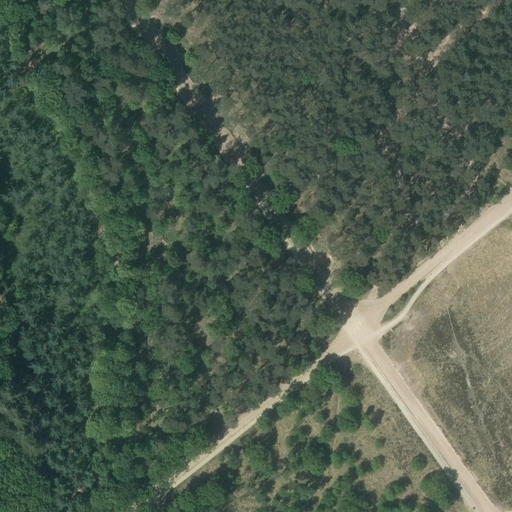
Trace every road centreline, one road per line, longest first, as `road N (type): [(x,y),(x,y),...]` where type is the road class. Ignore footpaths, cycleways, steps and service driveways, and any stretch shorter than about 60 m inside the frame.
road 1 (track): [(157,511),(142,186),(73,0)]
road 2 (track): [(125,0),(358,326)]
road 3 (track): [(427,67),(447,122),(389,128),(404,205),(426,225),(463,192),(471,171),(448,130)]
road 4 (track): [(123,511),(358,326)]
road 5 (track): [(358,326),(485,511)]
road 6 (track): [(358,326),(511,198)]
